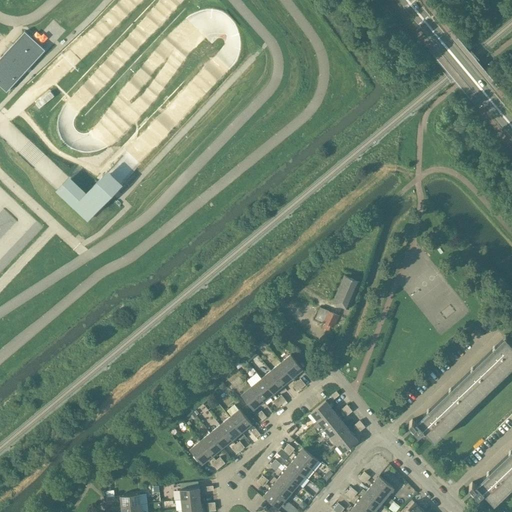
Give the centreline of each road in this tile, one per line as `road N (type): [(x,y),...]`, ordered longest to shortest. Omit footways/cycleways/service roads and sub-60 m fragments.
road 1 (secondary): [(402,0),(511,133)]
road 2 (secondary): [(511,120),(411,0)]
